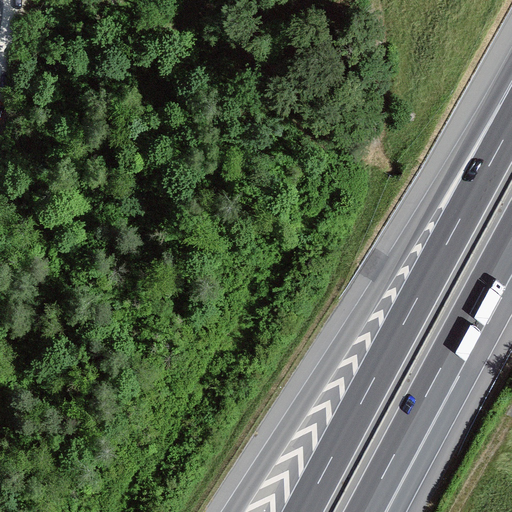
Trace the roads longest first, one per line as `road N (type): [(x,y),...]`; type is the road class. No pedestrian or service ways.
road 1 (motorway): [(511,92),(232,511)]
road 2 (motorway): [(511,123),(302,511)]
road 3 (track): [(390,175),(372,155),(377,0)]
road 4 (motorway): [(363,511),(440,368)]
road 5 (motorway): [(382,511),(440,368)]
road 6 (motorway): [(440,368),(511,236)]
